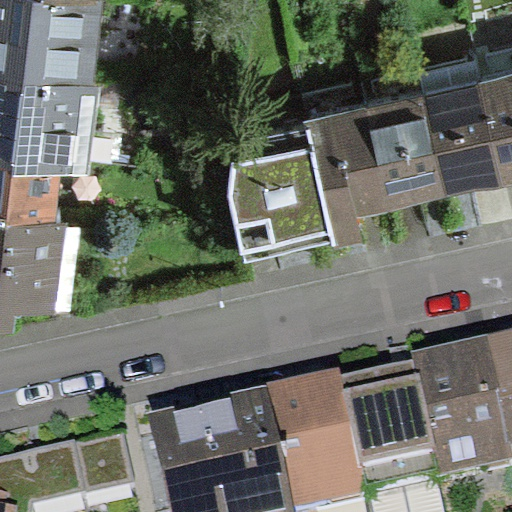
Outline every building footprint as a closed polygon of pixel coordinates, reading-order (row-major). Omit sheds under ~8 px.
[(0,0),(0,58),(89,69),(89,67),(76,66),(82,14),(97,16),(98,0),(0,0)] [(89,69),(0,58),(0,144),(57,151),(82,154),(92,70),(89,69)] [(511,63),(480,70),(500,163),(511,160),(511,63)] [(500,163),(480,70),(423,83),(444,176),(458,173),(500,163)] [(444,176),(423,83),(366,95),(386,188),(403,185),(444,176)] [(386,188),(366,95),(308,108),(332,215),(357,210),(354,195),(358,194),(386,188)] [(332,215),(308,108),(236,124),(230,172),(246,245),(286,236),(334,226),(332,215)] [(0,199),(37,204),(40,179),(54,181),(57,151),(0,144),(0,199)] [(37,204),(0,199),(0,300),(8,301),(10,286),(50,291),(60,207),(37,204)] [(511,350),(502,352),(488,355),(510,455),(511,455),(511,350)] [(510,455),(488,355),(427,369),(414,372),(438,482),(477,473),(475,463),(510,455)] [(361,488),(396,480),(399,490),(438,482),(414,372),(358,384),(339,388),(361,488)] [(278,401),(264,404),(265,409),(287,511),(299,511),(328,506),(326,496),(361,488),(339,388),(278,401)] [(287,511),(265,409),(195,425),(179,428),(176,423),(157,427),(156,433),(153,434),(170,511),(287,511)]
